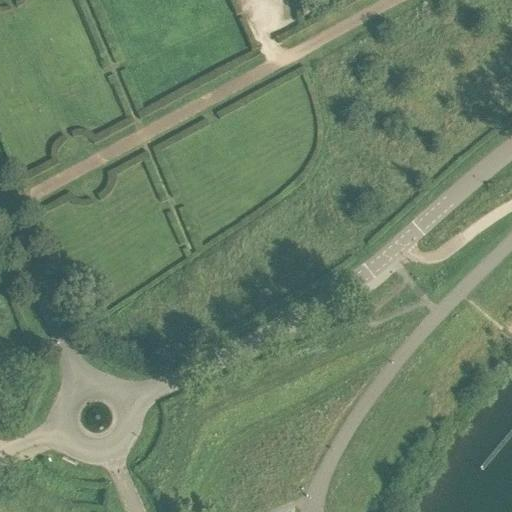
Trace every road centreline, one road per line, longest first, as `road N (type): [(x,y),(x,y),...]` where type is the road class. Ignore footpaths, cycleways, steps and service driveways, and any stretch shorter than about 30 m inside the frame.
road 1 (unclassified): [(128,405),(322,305),(511,146)]
road 2 (residential): [(79,387),(0,198)]
road 3 (residential): [(59,429),(75,451),(110,453),(127,438),(128,405)]
